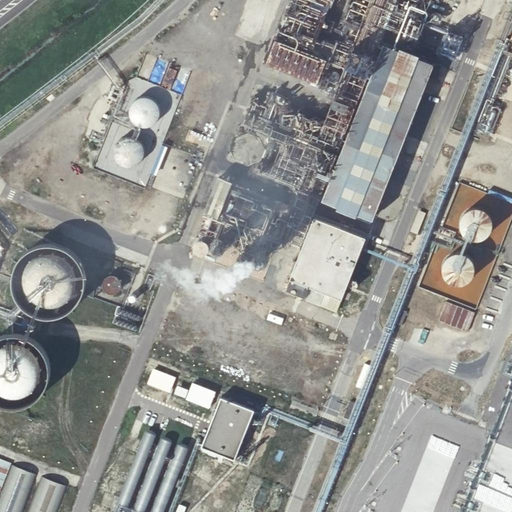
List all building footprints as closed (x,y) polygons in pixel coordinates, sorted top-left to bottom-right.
[(323,199),(372,217),(438,46),(389,28),(323,199)] [(511,152),(511,36),(473,137),(511,152)] [(278,52),(271,75),(323,90),(330,67),(278,52)] [(162,118),(162,115),(162,114),(162,112),(161,109),(160,107),(158,105),(156,103),(154,102),(153,101),(152,100),(150,100),(147,100),(146,100),(144,100),(141,100),(139,101),(137,103),(136,104),(135,105),(134,106),(132,109),(131,112),(131,115),(131,118),(131,119),(132,121),(133,123),(135,126),(137,128),(139,129),(141,130),(143,131),(146,131),(148,131),(149,131),(152,130),(154,129),(155,129),(158,127),(159,124),(160,123),(161,121),(162,119),(162,118)] [(247,136),(245,136),(242,137),(240,138),(239,139),(237,140),(235,142),(234,145),(233,147),(233,150),(233,152),(233,155),(234,157),(235,159),(237,161),(238,162),(239,163),(241,164),(242,165),(244,165),(247,166),(249,166),(250,165),(253,165),(255,164),(257,162),(258,161),(259,160),(260,158),(262,155),(262,153),(262,150),(262,147),(261,144),(260,143),(258,141),(256,139),(255,138),(253,137),(251,136),(249,136),(247,136)] [(147,157),(147,155),(147,152),(147,151),(146,149),(145,147),(143,145),(141,143),(140,141),(138,141),(136,140),(132,139),(130,139),(127,140),(124,141),(122,143),(121,144),(120,145),(119,146),(118,149),(117,151),(116,154),(116,157),(117,158),(117,160),(118,163),(119,164),(121,165),(122,167),(124,168),(125,169),(128,170),(131,170),(134,170),(137,169),(140,168),(141,167),(142,166),(144,164),(146,161),(147,158),(147,157)] [(191,159),(199,162),(202,155),(194,151),(191,159)] [(189,254),(263,283),(293,205),(220,176),(189,254)] [(486,192),(484,192),(483,192),(481,193),(478,194),(475,196),(474,196),(472,198),(472,199),(470,201),(470,202),(469,204),(469,206),(469,209),(469,211),(470,214),(471,216),(471,217),(473,219),(474,220),(476,222),(478,223),(479,223),(482,224),(484,224),(485,224),(487,224),(489,223),(490,223),(492,222),(494,221),(496,219),(498,217),(499,214),(500,213),(500,210),(500,208),(500,207),(500,204),(499,202),(498,200),(497,199),(496,197),(495,196),(494,196),(492,194),(490,193),(488,193),(486,192)] [(316,220),(287,292),(335,311),(363,239),(316,220)] [(474,226),(472,225),(471,225),(469,226),(468,226),(466,226),(465,227),(463,228),(462,229),(459,231),(459,232),(458,234),(457,235),(456,237),(456,238),(456,240),(456,242),(456,244),(456,245),(457,247),(458,248),(459,251),(461,253),(463,255),(464,255),(467,256),(469,257),(471,257),(472,257),(475,256),(478,255),(481,254),(483,252),(484,251),(485,250),(486,247),(487,243),(487,241),(487,238),(486,236),(486,235),(485,233),(483,230),(480,228),(478,226),(474,226)] [(77,286),(77,284),(76,281),(76,278),(75,274),(74,272),(72,270),(71,267),(70,266),(68,264),(66,262),(64,261),(62,260),(60,259),(57,258),(54,258),(51,257),(48,257),(44,258),(43,258),(39,259),(35,261),(34,263),(31,265),(29,267),(27,270),(25,273),(24,276),(24,278),(23,281),(23,283),(23,286),(23,289),(24,292),(25,294),(27,298),(29,301),(31,303),(32,304),(34,306),(35,307),(38,308),(41,309),(43,310),(45,311),(48,311),(51,311),(53,311),(55,310),(57,310),(59,309),(61,309),(63,307),(65,306),(68,304),(70,302),(71,300),(72,298),(73,297),(75,294),(76,292),(76,289),(77,286)] [(122,288),(122,286),(121,284),(121,282),(120,280),(119,279),(117,278),(116,277),(114,276),(112,276),(110,276),(109,277),(107,278),(105,279),(104,281),(103,282),(102,284),(102,285),(102,287),(103,289),(104,291),(105,293),(106,294),(108,295),(110,295),(111,296),(113,295),(115,295),(117,294),(118,293),(119,292),(120,291),(121,290),(122,288)] [(141,294),(149,296),(155,281),(147,278),(141,294)] [(439,323),(470,332),(476,312),(445,303),(439,323)] [(39,378),(39,375),(39,372),(39,371),(38,369),(37,366),(36,363),(35,362),(34,360),(32,358),(31,357),(29,355),(27,353),(24,352),(21,351),(18,350),(15,349),(14,349),(11,349),(8,350),(5,350),(2,352),(1,352),(0,352),(0,397),(2,399),(5,400),(7,400),(9,401),(11,401),(15,401),(17,401),(19,400),(22,399),(25,398),(27,397),(28,396),(31,394),(33,392),(34,390),(36,388),(37,385),(38,382),(38,380),(39,378)] [(155,369),(177,378),(180,370),(158,362),(155,369)] [(171,383),(150,375),(145,389),(166,397),(171,383)] [(214,399),(185,388),(183,395),(211,405),(214,399)] [(211,406),(189,398),(186,406),(208,414),(211,406)] [(253,415),(221,403),(202,451),(235,463),(253,415)] [(146,431),(118,511),(129,511),(130,511),(131,511),(157,435),(146,431)] [(167,511),(189,449),(176,445),(176,444),(162,439),(136,511),(167,511)] [(0,505),(0,511),(23,511),(34,485),(11,476),(0,505)] [(30,511),(56,511),(62,496),(40,487),(30,511)] [(269,494),(264,492),(257,509),(262,511),(269,494)]
